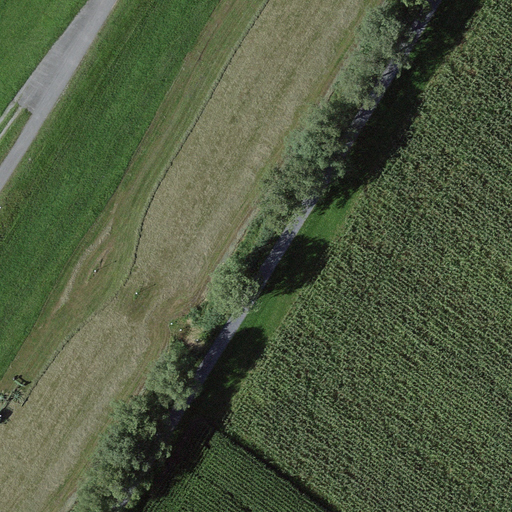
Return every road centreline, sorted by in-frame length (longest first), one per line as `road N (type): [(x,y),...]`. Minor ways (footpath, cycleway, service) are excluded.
road 1 (track): [(434,0),(110,511)]
road 2 (track): [(0,191),(117,0)]
road 3 (track): [(103,0),(0,134)]
